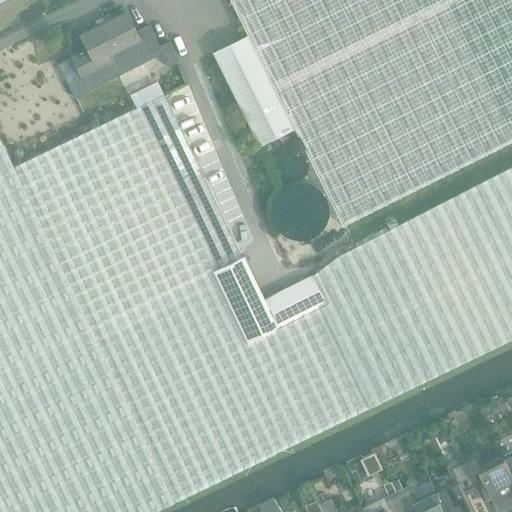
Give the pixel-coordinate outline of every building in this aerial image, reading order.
[(511,0),(230,0),(249,36),(295,129),(343,227),(511,142),(511,0)] [(86,50),(57,65),(74,98),(161,53),(167,66),(177,62),(168,42),(158,47),(147,25),(133,32),(124,13),(79,36),(86,50)] [(260,147),(295,129),(249,36),(214,53),(260,147)] [(210,272),(240,258),(163,96),(12,168),(0,142),(0,511),(152,511),(351,416),(488,352),(511,340),(511,167),(456,196),(341,254),(312,275),(313,277),(327,306),(245,345),(210,272)] [(324,212),(323,207),(322,203),(320,199),(317,195),(310,190),(306,188),(301,188),(297,188),(292,189),(287,191),(284,194),(280,198),(278,202),(276,207),(276,212),(276,217),(278,222),(280,225),(283,229),(287,232),(291,234),(299,236),(304,235),(309,234),(313,232),(316,229),(322,222),(323,217),(324,212)] [(242,257),(240,258),(210,272),(245,345),(327,306),(313,277),(263,301),(242,257)] [(444,428),(434,433),(440,444),(450,439),(444,428)] [(511,451),(502,456),(511,476),(511,451)] [(476,455),(463,461),(474,484),(485,479),(500,510),(511,504),(511,476),(502,456),(482,466),(476,455)] [(455,479),(435,489),(446,511),(474,511),(463,489),(474,484),(463,461),(450,468),(455,479)] [(409,487),(396,494),(405,511),(416,511),(418,511),(446,511),(435,489),(431,479),(410,489),(409,487)] [(392,485),(385,488),(389,497),(396,494),(392,485)] [(321,493),(316,496),(320,504),(325,501),(321,493)] [(388,511),(386,511),(405,511),(396,494),(389,497),(383,500),(388,511)] [(322,511),(317,500),(305,506),(308,511),(322,511)]
